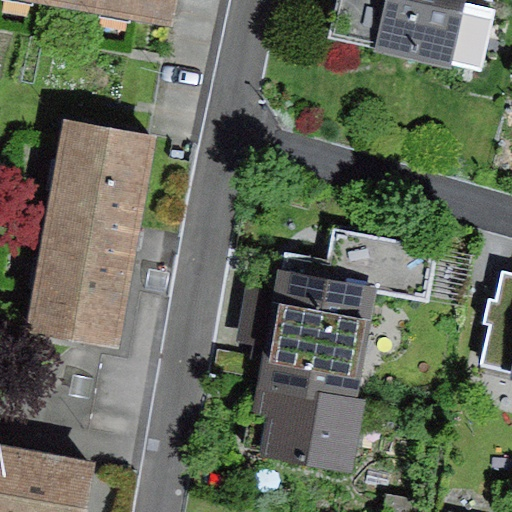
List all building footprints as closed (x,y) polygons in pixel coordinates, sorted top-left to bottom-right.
[(119,0),(180,8),(180,0),(119,0)] [(337,0),(328,40),(452,70),(453,67),(482,74),(497,13),(466,5),(467,0),(337,0)] [(34,307),(129,321),(161,109),(66,95),(34,307)] [(331,266),(282,257),(258,378),(360,399),(379,295),(431,305),(440,254),(337,235),(331,266)] [(511,277),(506,276),(500,302),(490,304),(484,327),(493,329),(485,363),(509,369),(504,388),(511,389),(511,277)] [(49,310),(46,324),(114,342),(117,328),(49,310)] [(360,399),(258,378),(248,424),(268,428),(260,463),(349,481),(367,400),(360,399)] [(0,422),(0,511),(88,511),(101,439),(0,422)] [(388,494),(383,511),(410,511),(413,500),(388,494)]
